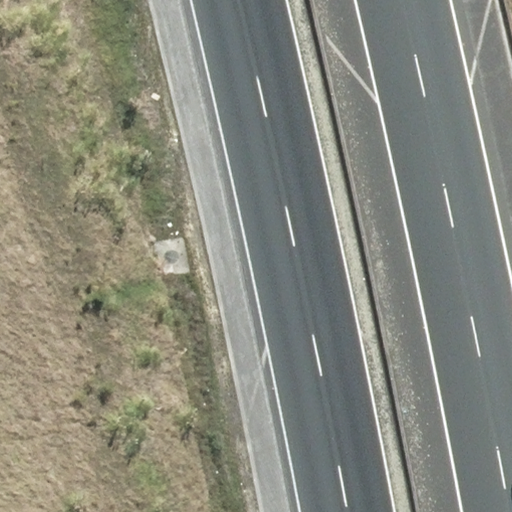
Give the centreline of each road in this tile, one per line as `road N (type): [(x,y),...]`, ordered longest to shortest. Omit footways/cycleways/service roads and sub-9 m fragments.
road 1 (motorway): [(337,511),(231,0)]
road 2 (motorway): [(404,0),(509,511)]
